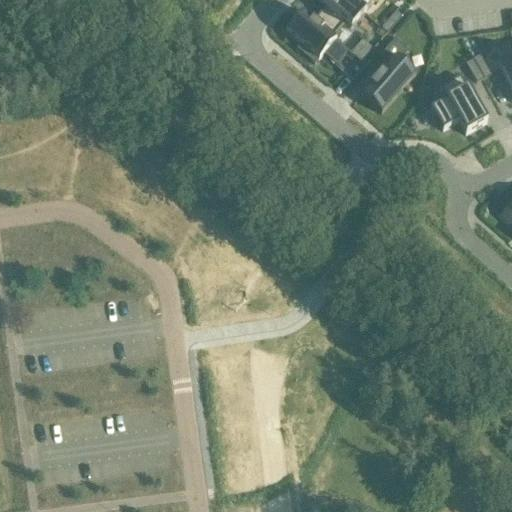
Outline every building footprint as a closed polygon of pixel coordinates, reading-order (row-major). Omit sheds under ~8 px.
[(302,15),(335,44),(335,43),(332,40),(338,33),(344,27),(350,32),(364,16),(345,0),(320,0),(317,4),(324,10),(313,24),(302,15)] [(345,0),(364,16),(378,0),(377,0),(345,0)] [(396,13),(381,31),(387,36),(402,18),(396,13)] [(302,15),(285,35),(300,47),(296,51),(315,67),(318,63),(323,57),(325,56),(334,63),(344,52),(335,44),(302,15)] [(362,42),(350,56),(361,66),(373,52),(362,42)] [(388,67),(360,99),(381,117),(415,78),(399,64),(395,60),(403,50),(393,42),(379,59),(388,67)] [(511,58),(498,65),(511,95),(511,58)] [(478,59),(471,62),(482,83),(489,79),(478,59)] [(471,62),(463,67),(474,87),(482,83),(471,62)] [(356,63),(346,74),(355,82),(363,73),(366,71),(356,63)] [(446,103),(430,112),(442,134),(458,125),(465,138),(486,126),(460,79),(439,91),(446,103)] [(0,180),(11,179),(10,172),(48,167),(46,149),(52,148),(46,104),(12,109),(9,93),(0,94),(0,180)] [(511,210),(503,219),(511,226),(511,210)]
